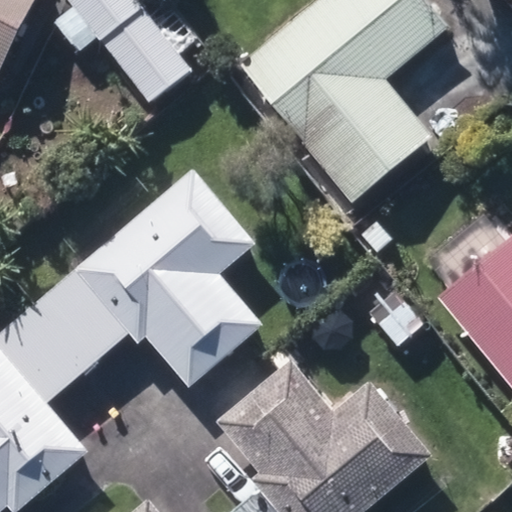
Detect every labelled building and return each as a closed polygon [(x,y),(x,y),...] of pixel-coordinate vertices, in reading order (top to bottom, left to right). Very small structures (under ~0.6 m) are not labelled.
[(0,0),(0,71),(37,0),(0,0)] [(73,0),(153,103),(192,73),(136,0),(73,0)] [(326,0),(243,68),(355,204),(433,139),(386,80),(448,30),(424,0),(326,0)] [(43,304),(96,364),(133,332),(141,341),(147,337),(191,388),(264,325),(221,274),(257,242),(196,172),(43,304)] [(511,241),(440,300),(511,386),(511,241)] [(48,405),(96,364),(43,304),(0,339),(0,511),(9,505),(14,511),(17,511),(88,451),(48,405)] [(261,491),(235,511),(365,511),(433,456),(371,382),(335,412),(293,361),(221,421),(263,472),(253,481),(261,491)] [(160,511),(150,500),(135,511),(160,511)]
